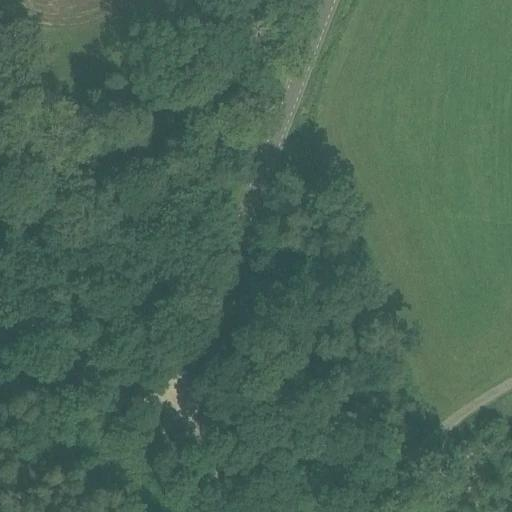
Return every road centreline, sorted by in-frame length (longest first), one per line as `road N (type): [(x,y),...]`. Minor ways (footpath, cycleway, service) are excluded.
road 1 (unclassified): [(247,511),(214,444),(204,391),(207,334),(329,0)]
road 2 (track): [(178,397),(0,97)]
